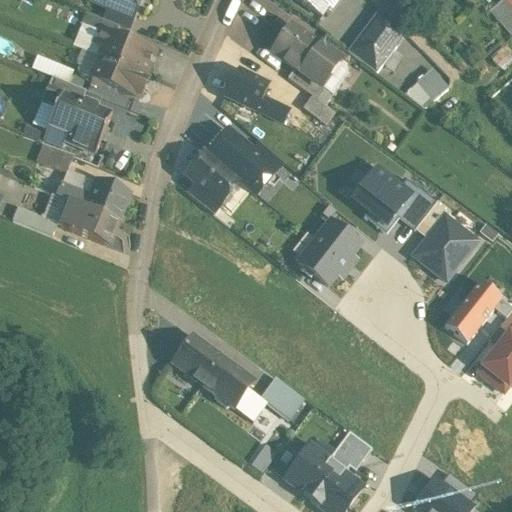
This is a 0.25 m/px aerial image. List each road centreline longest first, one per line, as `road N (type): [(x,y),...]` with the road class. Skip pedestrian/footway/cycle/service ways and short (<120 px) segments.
road 1 (residential): [(230,0),(165,151),(137,285)]
road 2 (residential): [(145,420),(268,511)]
road 3 (residential): [(380,511),(444,380)]
road 4 (unclassified): [(137,285),(145,420)]
